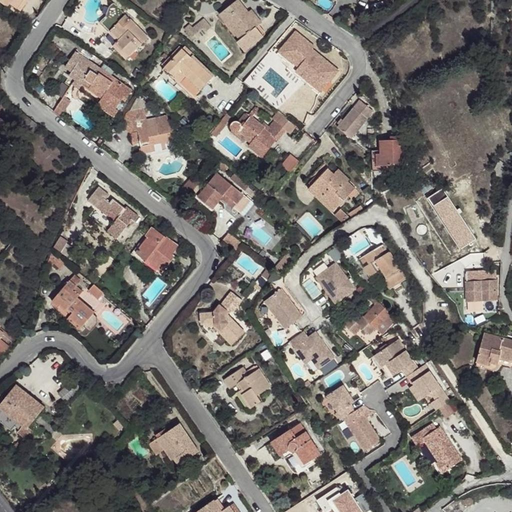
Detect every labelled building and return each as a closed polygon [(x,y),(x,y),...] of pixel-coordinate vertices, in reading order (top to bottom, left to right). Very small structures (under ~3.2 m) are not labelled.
[(27,0),(3,0),(20,11),(27,0)] [(245,51),(264,36),(256,27),(258,25),(238,0),(230,7),(235,13),(229,18),(244,37),(237,42),(245,51)] [(135,51),(148,38),(117,6),(100,23),(110,34),(112,32),(119,39),(117,41),(116,43),(129,57),(133,60),(138,54),(135,51)] [(235,13),(230,7),(217,17),(237,42),(244,37),(229,18),(235,13)] [(75,18),(78,14),(73,10),(70,15),(75,18)] [(191,29),(195,34),(203,27),(207,31),(211,27),(204,19),(193,28),(191,29)] [(191,37),(195,34),(191,29),(193,28),(190,25),(185,29),(191,37)] [(119,39),(112,32),(110,34),(117,41),(119,39)] [(339,71),(313,49),(315,47),(296,32),(279,52),(299,68),(293,74),(319,95),(339,71)] [(129,57),(116,43),(113,46),(126,60),(129,57)] [(195,96),(213,77),(183,49),(165,68),(180,82),(178,84),(182,88),(184,86),(195,96)] [(101,69),(75,52),(65,67),(72,72),(69,76),(75,80),(82,84),(85,80),(105,94),(102,98),(98,105),(109,113),(109,114),(109,117),(113,119),(114,118),(133,91),(111,76),(101,69)] [(104,64),(101,69),(111,76),(114,71),(104,64)] [(178,84),(180,82),(165,68),(163,70),(178,84)] [(79,89),(82,84),(75,80),(72,84),(79,89)] [(105,94),(85,80),(82,84),(102,98),(105,94)] [(64,111),(71,101),(64,96),(57,106),(64,111)] [(123,130),(130,132),(132,144),(140,143),(142,153),(166,149),(165,142),(176,140),(173,128),(171,126),(170,124),(167,116),(147,120),(144,108),(150,106),(138,96),(130,111),(129,112),(126,114),(123,130)] [(337,127),(351,139),(368,119),(367,119),(372,113),(372,110),(360,100),(337,127)] [(109,113),(98,105),(96,107),(108,115),(109,114),(109,113)] [(64,111),(57,106),(54,112),(60,117),(64,111)] [(262,112),(256,107),(252,112),(258,117),(262,112)] [(248,146),(263,158),(277,140),(277,141),(286,130),(291,133),(296,126),(278,112),(273,119),(275,121),(267,131),(264,129),(265,128),(248,114),(246,117),(244,115),(239,122),(236,121),(235,121),(232,123),(231,124),(231,126),(231,129),(231,130),(232,130),(234,132),(236,132),(239,131),(248,138),(250,136),(254,139),(251,143),(248,146)] [(37,124),(27,116),(18,129),(28,137),(37,124)] [(220,122),(225,126),(229,122),(224,118),(220,122)] [(212,132),(217,136),(225,126),(220,122),(212,132)] [(248,138),(239,131),(236,132),(234,132),(232,130),(231,132),(244,142),(246,140),(251,143),(254,139),(250,136),(248,138)] [(396,136),(396,140),(391,140),(380,140),(380,151),(381,171),(390,171),(392,172),(396,172),(399,171),(399,165),(414,164),(414,155),(407,156),(406,136),(396,136)] [(372,171),(381,171),(380,151),(372,151),(372,171)] [(289,156),(282,165),(290,173),(298,163),(289,156)] [(216,164),(225,172),(229,167),(220,159),(216,164)] [(334,175),(328,169),(314,184),(338,206),(348,196),(351,199),(357,193),(357,192),(357,190),(348,182),(343,188),(338,183),(340,181),(334,175)] [(343,188),(348,182),(350,180),(339,169),(334,175),(340,181),(338,183),(343,188)] [(217,173),(197,197),(213,209),(222,198),(225,194),(238,205),(235,208),(244,216),(254,203),(217,173)] [(231,178),(246,190),(248,187),(250,185),(236,173),(231,178)] [(181,190),(188,196),(195,189),(200,182),(193,176),(181,190)] [(423,178),(417,182),(425,193),(431,189),(423,178)] [(195,189),(198,192),(203,185),(200,182),(195,189)] [(338,206),(314,184),(309,190),(333,212),(338,206)] [(99,187),(88,200),(115,221),(108,231),(118,239),(132,220),(134,222),(139,216),(130,210),(127,213),(124,211),(126,209),(113,199),(110,203),(106,200),(110,195),(99,187)] [(246,190),(256,199),(260,194),(255,190),(254,192),(248,187),(246,190)] [(238,205),(225,194),(222,198),(235,208),(238,205)] [(363,211),(360,206),(349,214),(352,218),(363,211)] [(335,216),(343,223),(348,217),(341,209),(335,216)] [(179,247),(153,227),(146,236),(148,238),(136,254),(162,273),(175,256),(173,255),(179,247)] [(241,242),(229,233),(223,240),(235,250),(241,242)] [(61,237),(54,247),(61,252),(67,243),(68,242),(61,237)] [(67,243),(61,252),(68,256),(73,247),(67,243)] [(383,244),(359,259),(364,267),(369,264),(376,274),(382,270),(387,279),(393,288),(394,289),(401,284),(401,283),(406,279),(401,270),(400,270),(395,262),(396,262),(389,252),(388,253),(383,244)] [(47,264),(50,267),(55,263),(60,258),(52,251),(47,264)] [(280,276),(292,262),(285,256),(274,270),(280,276)] [(65,263),(60,258),(55,263),(60,269),(65,263)] [(336,263),(317,278),(335,303),(355,289),(336,263)] [(370,278),(376,274),(369,264),(364,267),(370,278)] [(268,268),(262,276),(267,280),(273,272),(268,268)] [(495,279),(495,270),(457,272),(458,283),(467,283),(468,300),(469,300),(469,311),(482,310),(481,300),(497,299),(496,279),(495,279)] [(75,275),(70,281),(76,286),(81,281),(75,275)] [(390,289),(393,288),(387,279),(385,280),(390,289)] [(70,281),(52,302),(59,307),(61,305),(66,310),(68,309),(73,313),(70,316),(82,327),(83,326),(91,332),(98,324),(97,317),(93,314),(94,312),(77,298),(83,292),(76,286),(70,281)] [(104,293),(94,285),(89,291),(99,299),(104,293)] [(302,316),(281,289),(265,301),(285,329),(302,316)] [(245,333),(228,315),(231,311),(233,313),(242,301),(231,292),(221,306),(220,305),(215,311),(215,313),(201,313),(201,325),(205,325),(215,324),(227,337),(225,338),(232,345),(245,333)] [(376,328),(381,334),(395,322),(387,312),(388,311),(379,302),(378,303),(373,295),(369,299),(376,306),(365,317),(364,316),(358,323),(353,318),(345,325),(354,334),(362,327),(369,335),(376,328)] [(0,324),(0,330),(4,334),(4,335),(13,343),(15,340),(0,328),(1,326),(0,324)] [(225,338),(227,337),(215,324),(205,325),(205,327),(213,326),(225,338)] [(0,358),(13,343),(4,335),(4,334),(0,330),(0,358)] [(334,358),(316,332),(309,337),(304,331),(290,341),(294,347),(294,348),(303,360),(309,356),(312,360),(319,369),(334,358)] [(511,340),(484,333),(476,362),(490,365),(491,362),(498,364),(500,357),(511,360),(511,340)] [(399,339),(378,353),(386,364),(390,362),(398,373),(402,370),(407,377),(419,369),(399,339)] [(374,356),(382,367),(386,364),(378,353),(374,356)] [(309,356),(303,360),(306,364),(312,360),(309,356)] [(511,360),(500,357),(498,364),(511,367),(511,360)] [(386,364),(393,376),(398,373),(390,362),(386,364)] [(419,369),(407,377),(411,384),(413,383),(414,385),(423,398),(431,393),(435,400),(445,394),(425,365),(419,369)] [(258,396),(271,387),(259,369),(257,370),(255,367),(247,372),(243,367),(224,380),(230,389),(238,384),(244,393),(242,394),(251,408),(262,401),(258,396)] [(80,390),(72,382),(60,393),(67,401),(80,390)] [(44,407),(16,385),(0,405),(0,407),(19,423),(23,426),(19,430),(18,432),(24,438),(31,430),(28,428),(44,407)] [(344,418),(354,412),(350,405),(354,402),(344,385),(327,396),(338,412),(336,413),(341,420),(344,418)] [(419,401),(423,398),(414,385),(410,388),(419,401)] [(450,401),(445,394),(435,400),(432,403),(436,410),(439,408),(448,403),(450,401)] [(439,408),(446,418),(455,413),(448,403),(439,408)] [(364,406),(344,418),(365,451),(381,441),(366,418),(376,412),(375,411),(369,410),(364,406)] [(199,452),(180,423),(171,429),(169,426),(156,435),(158,438),(162,435),(177,457),(181,464),(199,452)] [(305,464),(321,454),(301,423),(277,439),(285,452),(289,449),(290,450),(292,451),(294,452),(296,451),(305,464)] [(462,460),(440,427),(437,429),(433,424),(411,438),(417,446),(425,441),(439,462),(436,464),(442,473),(462,460)] [(177,457),(162,435),(158,438),(150,444),(157,455),(165,449),(173,460),(177,457)] [(272,442),(281,455),(284,459),(290,455),(294,455),(301,466),(305,464),(296,451),(294,452),(292,451),(290,450),(289,449),(285,452),(277,439),(272,442)] [(18,442),(12,447),(21,458),(27,452),(18,442)] [(362,511),(364,511),(360,505),(369,500),(357,482),(349,487),(347,484),(332,494),(343,511),(362,511)] [(215,500),(197,511),(234,511),(230,506),(223,511),(215,500)] [(240,511),(234,503),(230,506),(234,511),(240,511)]
